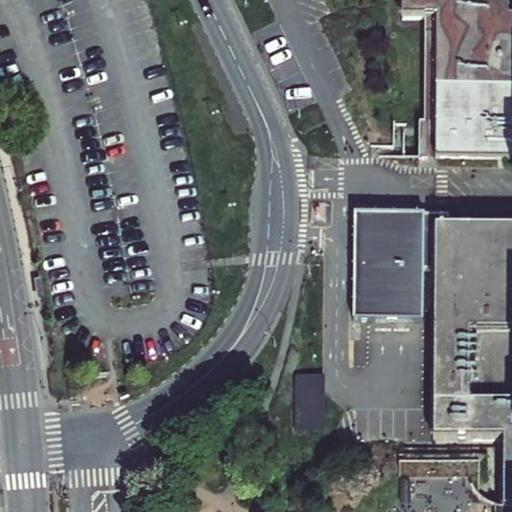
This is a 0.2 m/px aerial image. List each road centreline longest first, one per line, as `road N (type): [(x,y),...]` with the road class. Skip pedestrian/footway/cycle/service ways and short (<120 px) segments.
road 1 (unclassified): [(208,0),(270,132),(278,178),(268,283),(249,324),(191,389),(126,427),(91,435)]
road 2 (residential): [(37,440),(0,200)]
